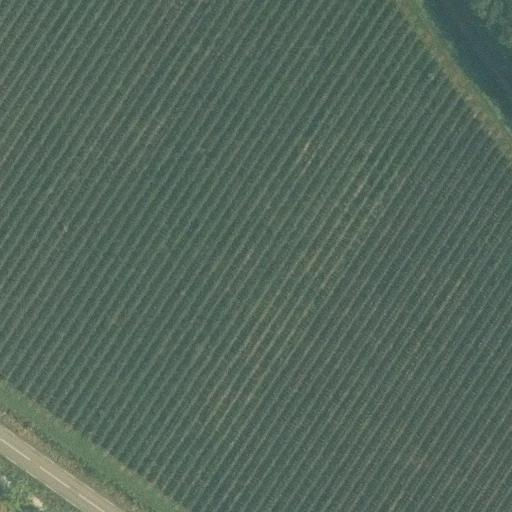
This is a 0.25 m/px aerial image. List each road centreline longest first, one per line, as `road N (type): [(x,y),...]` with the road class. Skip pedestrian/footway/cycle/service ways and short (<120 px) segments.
road 1 (track): [(399,0),(511,154)]
road 2 (secondary): [(99,511),(0,442)]
